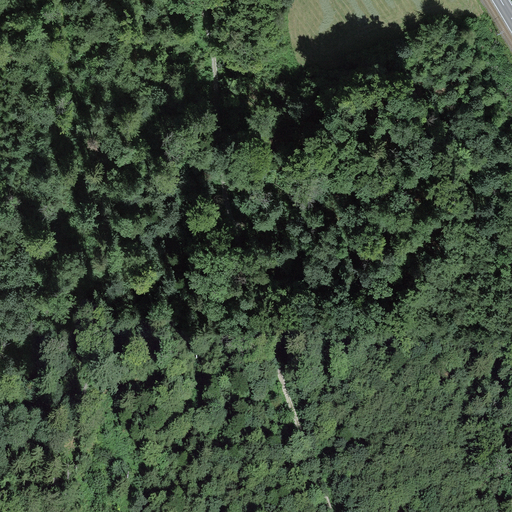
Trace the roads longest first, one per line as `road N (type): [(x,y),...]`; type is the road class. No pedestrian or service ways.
road 1 (track): [(200,0),(236,234),(330,511)]
road 2 (track): [(61,0),(112,511)]
